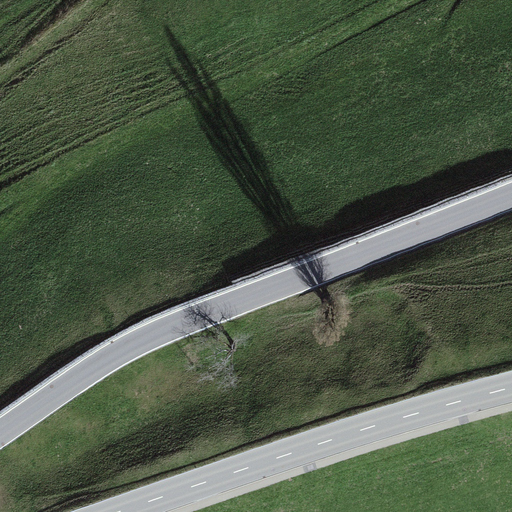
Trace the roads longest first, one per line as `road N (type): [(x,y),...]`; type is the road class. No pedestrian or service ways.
road 1 (unclassified): [(0,440),(131,351),(511,205)]
road 2 (tertiary): [(135,511),(414,418),(511,394)]
